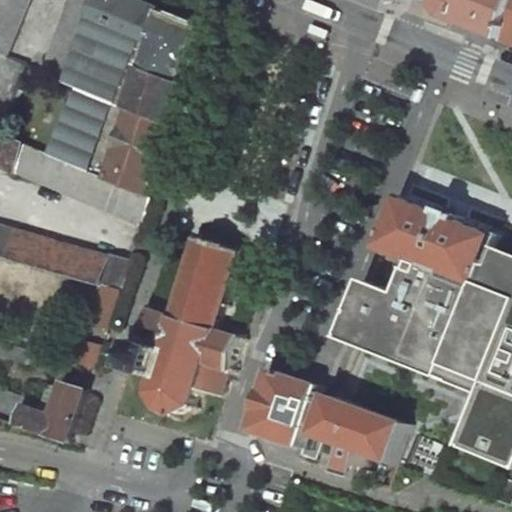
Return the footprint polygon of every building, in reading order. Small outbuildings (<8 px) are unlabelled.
[(1,0),(0,3),(0,54),(2,55),(7,57),(30,0),(1,0)] [(101,0),(71,0),(46,75),(71,85),(101,0)] [(208,27),(142,0),(101,0),(71,85),(85,90),(120,104),(134,63),(186,84),(191,86),(196,58),(208,27)] [(511,0),(442,0),(459,21),(511,41),(511,0)] [(329,38),(332,32),(316,25),(313,31),(329,38)] [(2,55),(0,61),(0,132),(2,133),(28,65),(7,57),(2,55)] [(186,84),(134,63),(120,104),(169,124),(186,84)] [(57,157),(113,180),(112,182),(154,199),(178,126),(169,124),(120,104),(85,90),(57,157)] [(57,157),(2,133),(0,132),(0,165),(145,226),(154,199),(112,182),(113,180),(57,157)] [(506,237),(465,221),(466,219),(457,215),(448,211),(447,214),(408,199),(387,250),(389,251),(387,256),(394,258),(385,286),(378,283),(357,344),(368,349),(349,396),(425,427),(420,438),(447,449),(434,481),(511,511),(511,269),(495,263),(506,237)] [(112,259),(0,227),(0,257),(124,291),(133,263),(113,257),(112,259)] [(224,399),(232,378),(235,378),(237,371),(240,372),(241,370),(238,368),(246,344),(249,345),(250,341),(248,340),(249,337),(246,335),(245,339),(222,331),(229,308),(232,309),(233,306),(230,305),(237,282),(240,283),(241,280),(238,279),(246,253),(204,240),(195,265),(191,264),(190,267),(194,268),(187,292),(182,290),(181,293),(186,294),(178,317),(155,310),(156,307),(153,306),(152,309),(149,308),(147,312),(150,314),(142,340),(139,339),(137,343),(141,344),(139,347),(143,348),(135,367),(134,368),(158,379),(153,394),(149,395),(148,397),(154,396),(162,410),(159,412),(161,414),(164,412),(179,417),(183,422),(186,421),(185,416),(196,409),(199,411),(200,410),(198,407),(203,393),(224,399)] [(35,351),(0,341),(0,354),(31,364),(35,351)] [(105,350),(87,344),(81,363),(99,368),(105,350)] [(275,372),(255,433),(306,450),(325,387),(275,372)] [(36,402),(0,389),(0,418),(74,445),(91,393),(68,386),(58,418),(33,409),(36,402)] [(414,426),(358,406),(337,398),(323,439),(353,449),(344,475),(362,480),(371,456),(400,466),(414,426)]
